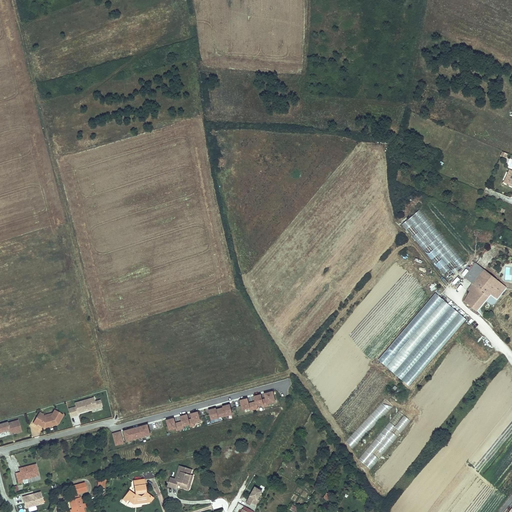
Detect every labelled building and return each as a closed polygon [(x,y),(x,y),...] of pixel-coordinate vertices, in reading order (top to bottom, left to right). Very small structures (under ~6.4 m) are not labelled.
[(466,264),(445,239),(439,244),(432,235),(438,231),(420,209),(402,224),(447,279),(466,264)] [(438,231),(432,235),(439,244),(444,239),(438,231)] [(482,271),(473,265),(463,279),(471,285),(467,292),(470,294),(465,302),(476,311),(490,294),(495,298),(503,288),(494,281),(487,290),(477,281),(482,271)] [(487,290),(494,281),(482,271),(477,281),(487,290)] [(393,375),(450,307),(435,294),(377,362),(393,375)] [(408,388),(466,320),(450,307),(393,375),(408,388)] [(275,391),(266,394),(268,398),(269,404),(277,402),(275,391)] [(263,395),(256,397),(257,401),(258,406),(265,404),(264,400),(263,395)] [(249,398),(242,400),(244,410),(251,408),(250,403),(249,398)] [(357,443),(393,405),(386,398),(350,436),(357,443)] [(97,409),(94,399),(75,405),(76,408),(68,410),(70,418),(78,416),(78,415),(97,409)] [(231,405),(224,407),(225,408),(227,415),(234,413),(231,405)] [(217,408),(210,410),(213,420),(220,418),(217,408)] [(363,456),(375,466),(410,419),(397,410),(363,456)] [(57,426),(63,417),(55,412),(53,415),(51,418),(45,419),(43,418),(43,417),(39,414),(33,424),(37,427),(38,426),(44,429),(49,428),(49,426),(51,426),(52,427),(57,426)] [(199,412),(192,414),(193,419),(195,426),(202,424),(199,412)] [(189,415),(182,417),(183,422),(184,427),(191,425),(190,420),(189,415)] [(175,419),(168,421),(171,432),(178,430),(176,423),(175,419)] [(21,433),(18,422),(8,425),(7,424),(0,425),(0,434),(9,432),(10,433),(13,433),(13,434),(14,435),(21,433)] [(148,425),(125,432),(127,442),(151,435),(148,425)] [(121,432),(113,434),(116,446),(124,444),(121,432)] [(17,458),(8,458),(8,469),(15,469),(15,464),(16,464),(17,458)] [(14,473),(17,485),(22,483),(21,480),(37,476),(34,465),(20,469),(21,471),(19,472),(14,473)] [(180,467),(176,480),(171,478),(168,487),(177,489),(178,485),(181,486),(181,489),(187,491),(189,482),(192,483),(193,477),(191,476),(193,471),(180,467)] [(145,492),(144,478),(133,480),(135,492),(133,494),(128,489),(125,493),(128,495),(129,494),(131,496),(128,500),(131,503),(134,500),(146,499),(148,495),(145,492)] [(84,484),(71,487),(73,495),(86,491),(84,484)] [(259,500),(263,491),(257,488),(248,503),(252,505),(254,503),(257,505),(260,500),(259,500)] [(42,504),(38,493),(31,495),(31,496),(28,497),(28,496),(20,498),(23,509),(42,504)] [(128,495),(125,493),(120,497),(126,502),(128,500),(131,496),(129,494),(128,495)] [(146,499),(134,500),(131,503),(149,501),(152,498),(148,495),(146,499)] [(333,498),(327,495),(324,499),(330,503),(333,498)] [(72,509),(72,511),(84,511),(81,501),(70,503),(72,509)]
